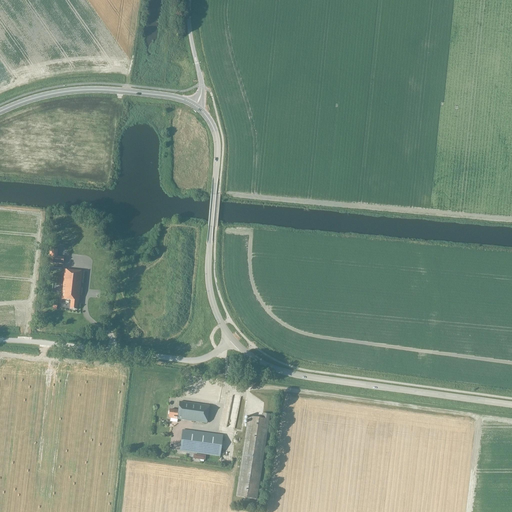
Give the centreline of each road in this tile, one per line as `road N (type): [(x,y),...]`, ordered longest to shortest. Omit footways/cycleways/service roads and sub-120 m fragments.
road 1 (primary): [(511,405),(295,375),(267,366),(231,338)]
road 2 (unclassified): [(0,341),(194,360),(231,338)]
road 3 (primary): [(195,104),(85,89),(0,111)]
